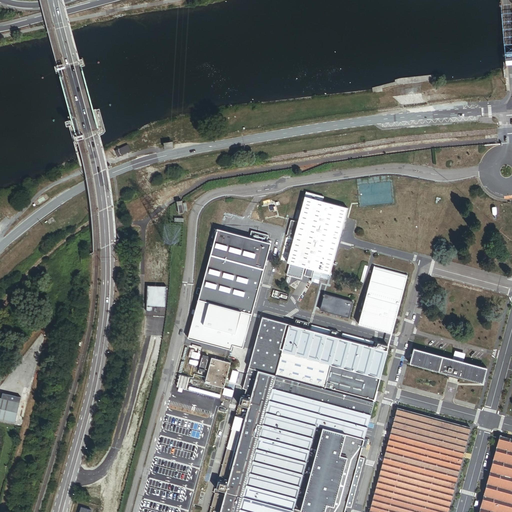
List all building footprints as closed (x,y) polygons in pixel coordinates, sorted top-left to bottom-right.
[(118,157),(130,152),(127,145),(115,151),(118,157)] [(287,263),(329,274),(346,208),(304,197),(298,222),(291,220),(287,236),(293,238),(287,263)] [(186,211),(185,202),(181,203),(181,202),(176,202),(177,213),(182,213),(182,211),(186,211)] [(224,213),(220,225),(239,231),(243,218),(224,213)] [(249,238),(216,229),(187,338),(230,349),(231,344),(241,347),(269,243),(266,243),(268,235),(251,231),(249,238)] [(390,336),(406,277),(373,269),(358,327),(390,336)] [(348,318),(353,301),(324,294),(319,310),(348,318)] [(310,331),(262,318),(250,366),(245,388),(242,397),(210,511),(342,511),(344,506),(350,507),(363,458),(358,457),(388,347),(377,344),(377,346),(376,346),(375,346),(374,347),(329,335),(330,332),(324,330),(323,334),(322,334),(323,330),(311,327),(310,331)] [(482,383),(486,368),(413,349),(409,363),(482,383)] [(204,372),(208,357),(202,355),(198,373),(201,373),(201,371),(204,372)] [(223,387),(229,364),(211,359),(205,382),(223,387)] [(176,386),(186,388),(188,376),(178,374),(176,386)] [(222,393),(231,396),(233,389),(224,387),(222,393)] [(0,418),(14,422),(19,402),(0,397),(0,418)] [(447,511),(469,428),(397,409),(369,511),(447,511)] [(213,413),(203,454),(215,457),(225,416),(213,413)] [(511,511),(511,439),(499,436),(479,511),(511,511)]
